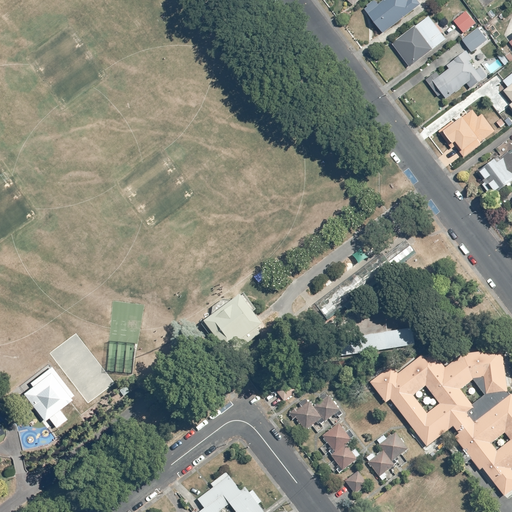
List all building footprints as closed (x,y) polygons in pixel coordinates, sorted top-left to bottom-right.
[(384,33),(421,4),(422,4),(419,0),(383,0),(377,5),(374,1),(365,8),(384,33)] [(476,24),(467,11),(454,20),(463,33),(476,24)] [(446,39),(429,16),(392,44),(410,67),(446,39)] [(489,39),(479,26),(462,40),(472,52),(489,39)] [(446,64),(449,68),(433,80),(446,98),(467,83),(471,88),(491,74),(484,64),(479,68),(466,50),(446,64)] [(511,72),(503,80),(508,87),(503,92),(511,102),(511,104),(511,106),(511,107),(511,72)] [(505,107),(498,98),(491,104),(499,113),(505,107)] [(453,120),(442,129),(438,131),(451,148),(453,146),(463,158),(482,143),(481,142),(495,131),(482,114),(478,117),(473,109),(456,123),(453,120)] [(496,158),(479,170),(488,181),(483,184),(491,196),(511,181),(511,152),(509,154),(499,161),(496,158)] [(403,235),(313,300),(327,320),(418,255),(403,235)] [(208,313),(229,342),(267,314),(245,285),(208,313)] [(416,346),(414,327),(327,339),(329,358),(416,346)] [(502,351),(467,352),(445,370),(439,363),(429,350),(402,371),(394,360),(368,380),(386,404),(390,400),(427,447),(453,427),(459,435),(455,438),(480,472),(483,470),(504,497),(511,491),(511,394),(509,391),(508,392),(502,351)] [(62,395),(41,368),(14,388),(35,416),(62,395)] [(288,380),(275,391),(284,402),(297,391),(288,380)] [(285,408),(290,415),(306,437),(344,409),(328,387),(308,402),(303,395),(285,408)] [(339,474),(342,472),(359,459),(358,457),(360,456),(355,449),(353,451),(347,443),(353,438),(340,421),(324,433),(326,436),(322,440),(325,443),(319,448),(325,456),(328,454),(338,467),(335,469),(339,474)] [(379,444),(383,449),(375,455),(373,452),(366,458),(368,461),(367,462),(379,478),(382,481),(389,476),(386,472),(396,465),(393,461),(409,449),(396,432),(386,439),(383,434),(376,440),(379,444)] [(370,483),(357,467),(343,479),(356,495),(370,483)] [(244,495),(226,472),(212,484),(214,486),(197,499),(204,508),(199,511),(218,511),(229,503),(236,511),(262,511),(263,511),(257,503),(261,501),(253,492),(252,493),(250,490),(244,495)]
